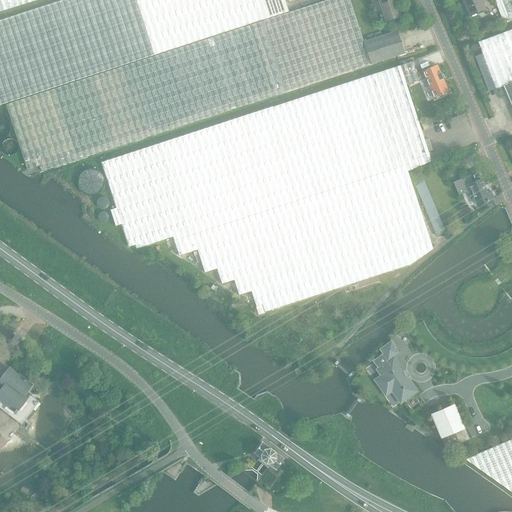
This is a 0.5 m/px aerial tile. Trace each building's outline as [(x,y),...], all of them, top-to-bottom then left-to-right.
[(0,0),(0,11),(36,0),(0,0)] [(63,0),(0,20),(0,105),(6,104),(14,101),(170,50),(264,20),(257,0),(63,0)] [(285,92),(371,65),(363,42),(349,0),(328,0),(261,22),(6,105),(27,170),(39,166),(41,172),(211,117),(285,92)] [(289,12),(285,0),(257,0),(264,20),(289,12)] [(378,0),(385,22),(401,17),(395,0),(378,0)] [(462,0),(469,17),(485,10),(480,0),(462,0)] [(511,9),(508,0),(493,0),(502,22),(511,18),(511,9)] [(496,89),(503,86),(511,82),(511,29),(478,43),(496,89)] [(397,31),(363,42),(371,65),(404,54),(397,31)] [(434,99),(448,93),(436,65),(432,67),(428,56),(417,61),(434,99)] [(272,107),(102,162),(117,208),(110,210),(116,226),(122,224),(129,247),(135,245),(137,248),(173,236),(179,255),(198,249),(205,272),(217,269),(222,284),(234,280),(239,295),(251,291),(259,314),(410,265),(433,249),(408,171),(431,162),(428,151),(424,140),(422,132),(406,85),(418,81),(412,62),(272,107)] [(511,107),(511,82),(503,86),(504,88),(511,107)] [(10,125),(10,122),(10,120),(8,118),(7,116),(5,114),(3,113),(0,111),(0,138),(1,138),(4,137),(6,135),(8,133),(9,131),(10,128),(10,125)] [(83,182),(88,193),(101,186),(99,182),(103,180),(96,166),(80,174),(83,182)] [(420,172),(411,176),(418,192),(437,236),(446,232),(420,172)] [(477,206),(493,200),(489,189),(486,191),(481,179),(472,183),(469,176),(453,183),(458,197),(471,192),(477,206)] [(401,371),(392,359),(391,358),(398,353),(390,342),(379,349),(383,354),(373,361),(378,369),(377,370),(381,376),(375,380),(385,394),(391,390),(400,402),(415,391),(407,379),(406,377),(405,377),(402,373),(403,373),(401,371)] [(21,398),(31,385),(10,369),(0,381),(5,386),(2,390),(0,389),(0,401),(20,416),(29,404),(21,398)] [(411,405),(418,402),(415,395),(407,398),(411,405)] [(453,405),(429,415),(436,429),(437,432),(439,438),(439,439),(440,439),(442,438),(463,429),(453,405)] [(463,429),(442,438),(446,449),(472,438),(468,427),(463,429)] [(511,439),(465,459),(511,492),(511,439)] [(276,468),(284,458),(262,442),(255,451),(261,456),(258,459),(268,466),(271,463),(276,468)] [(261,476),(268,467),(262,463),(256,472),(261,476)]
